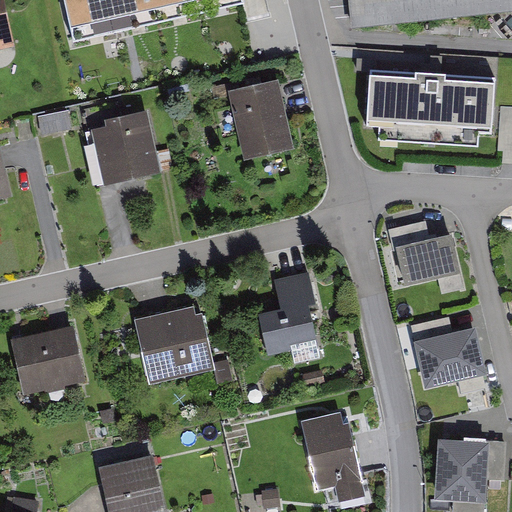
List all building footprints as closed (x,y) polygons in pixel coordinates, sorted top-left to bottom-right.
[(0,0),(0,42),(12,40),(3,0),(0,0)] [(65,0),(74,36),(232,0),(65,0)] [(511,0),(358,0),(359,18),(511,7),(511,0)] [(495,76),(370,69),(366,127),(380,127),(379,141),(479,147),(480,135),(491,136),(495,76)] [(293,138),(280,78),(239,87),(252,147),(293,138)] [(511,106),(501,106),(499,149),(503,150),(503,162),(511,161),(511,106)] [(162,165),(149,110),(101,121),(114,177),(162,165)] [(0,195),(14,192),(1,141),(0,141),(0,195)] [(424,221),(390,229),(394,248),(398,248),(405,280),(437,273),(441,292),(464,287),(452,231),(433,235),(428,236),(426,229),(424,221)] [(313,273),(282,278),(287,307),(266,311),(274,349),(314,341),(309,315),(320,313),(313,273)] [(200,309),(144,320),(155,377),(210,367),(200,309)] [(448,315),(410,324),(424,385),(458,377),(482,371),(486,370),(475,323),(457,328),(451,329),(450,322),(448,315)] [(73,329),(20,339),(30,391),(83,381),(73,329)] [(482,371),(458,377),(462,392),(486,386),(482,371)] [(341,409),(301,418),(316,489),(335,485),(338,501),(364,495),(357,460),(348,419),(348,416),(342,418),(341,409)] [(461,436),(437,434),(434,495),(454,496),(452,511),(484,511),(487,478),(503,479),(505,441),(497,440),(490,440),(490,437),(461,436)] [(154,455),(99,467),(107,498),(109,511),(158,511),(157,505),(165,504),(154,455)]
